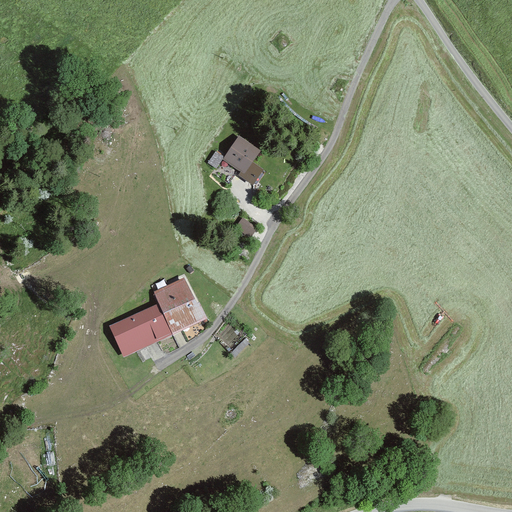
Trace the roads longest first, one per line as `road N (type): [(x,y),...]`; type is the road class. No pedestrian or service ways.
road 1 (unclassified): [(160,363),(201,338),(228,308),(336,132),(394,0)]
road 2 (unclassified): [(511,127),(418,0)]
